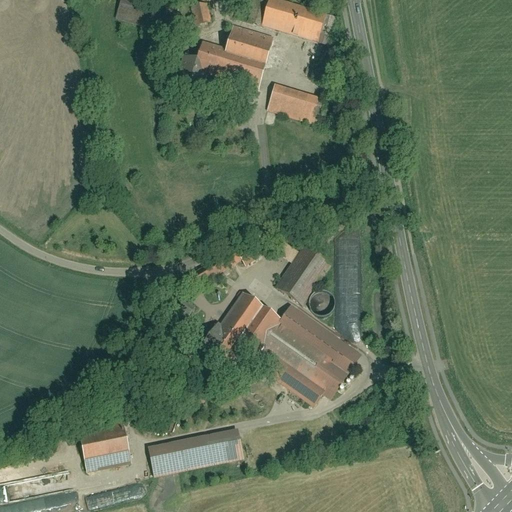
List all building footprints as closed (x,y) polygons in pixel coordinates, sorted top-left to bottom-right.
[(247,0),(241,21),(260,27),(268,0),(247,0)] [(273,0),(268,0),(260,27),(314,44),(323,15),(273,0)] [(203,5),(187,9),(192,28),(208,24),(203,5)] [(227,27),(220,52),(264,65),(271,40),(227,27)] [(196,46),(189,73),(256,92),(264,65),(220,52),(196,46)] [(274,88),(267,111),(316,126),(323,103),(274,88)] [(184,292),(239,265),(240,267),(258,259),(252,247),(179,282),(184,292)] [(302,248),(276,288),(301,305),(327,265),(302,248)] [(356,282),(336,285),(338,302),(355,299),(355,295),(358,295),(356,282)] [(240,291),(203,343),(244,372),(250,365),(309,407),(320,392),(329,399),(359,356),(288,305),(279,318),(240,291)] [(170,311),(182,321),(192,308),(179,299),(170,311)] [(195,388),(183,393),(189,407),(201,402),(195,388)] [(243,460),(237,432),(148,450),(153,478),(243,460)] [(128,464),(124,441),(81,449),(85,472),(128,464)]
